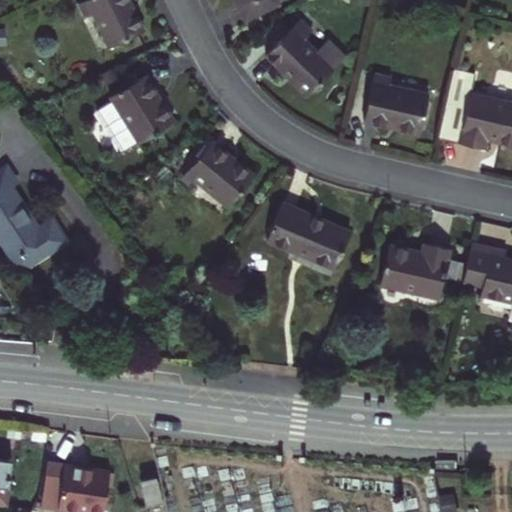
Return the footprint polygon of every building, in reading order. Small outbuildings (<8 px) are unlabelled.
[(108,44),(142,28),(129,0),(85,0),(80,3),(86,15),(92,12),(108,44)] [(238,0),(249,19),(280,2),(278,0),(238,0)] [(312,92),(342,57),(297,19),(267,54),(312,92)] [(364,115),(419,129),(428,94),(396,85),(399,74),(376,68),(364,115)] [(158,125),(173,115),(147,75),(113,96),(143,143),(162,131),(158,125)] [(494,137),(511,140),(511,99),(469,92),(460,142),(492,148),(494,137)] [(229,202),(253,172),(210,138),(181,175),(191,183),(196,176),(229,202)] [(58,216),(45,227),(13,189),(19,184),(5,169),(0,173),(0,207),(14,230),(37,270),(75,237),(58,216)] [(267,239),(335,269),(352,232),(284,201),(267,239)] [(37,270),(14,230),(0,207),(0,233),(1,232),(35,272),(37,270)] [(375,284),(435,300),(449,244),(425,237),(422,249),(388,239),(375,284)] [(511,257),(506,256),(507,249),(474,241),(464,283),(483,288),(482,291),(511,298),(511,257)] [(0,454),(0,501),(11,503),(14,485),(0,482),(0,458),(1,454),(0,454)] [(134,484),(158,479),(154,455),(129,461),(134,484)] [(46,461),(43,506),(97,511),(107,511),(111,466),(46,461)]
